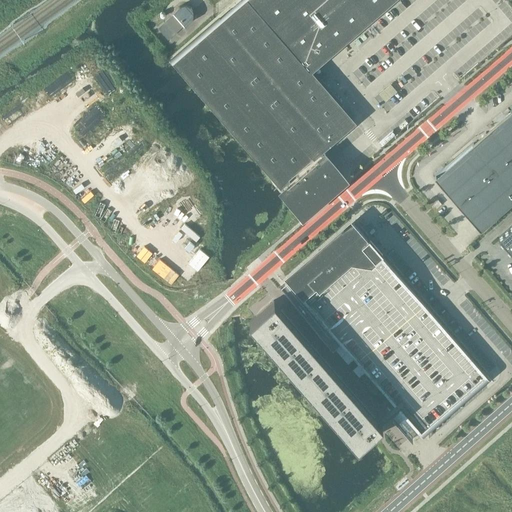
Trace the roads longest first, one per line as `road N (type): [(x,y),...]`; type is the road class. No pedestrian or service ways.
road 1 (unclassified): [(0,489),(79,414),(73,393),(24,341),(22,323),(33,304)]
road 2 (unclassified): [(229,301),(381,172)]
road 3 (unclassified): [(381,172),(511,323)]
road 4 (unclassified): [(381,172),(511,57)]
road 5 (unclassified): [(391,511),(511,404)]
road 6 (unclassified): [(105,268),(59,214),(0,185)]
